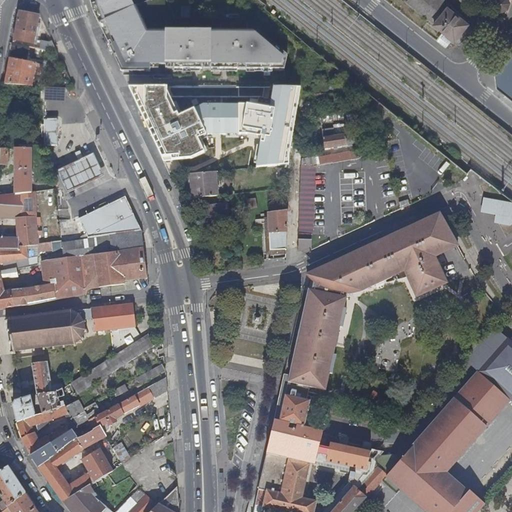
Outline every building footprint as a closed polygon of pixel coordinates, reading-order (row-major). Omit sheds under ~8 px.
[(95,0),(103,21),(124,65),(281,67),(284,58),(256,34),(144,34),(133,8),(130,0),(95,0)] [(408,0),(406,3),(433,25),(447,8),(450,5),(444,0),(408,0)] [(510,0),(493,0),(492,4),(496,11),(502,13),(509,10),(511,3),(510,0)] [(34,40),(39,14),(19,11),(13,40),(34,44),(34,40)] [(454,42),(459,46),(473,29),(467,25),(454,42)] [(43,42),(42,49),(56,52),(52,41),(49,43),(43,42)] [(25,61),(28,46),(12,43),(4,83),(33,86),(36,63),(25,61)] [(511,55),(498,74),(497,79),(497,87),(498,89),(511,100),(511,55)] [(302,84),(127,87),(172,167),(288,160),(302,84)] [(42,99),(64,99),(63,86),(42,86),(42,99)] [(349,97),(347,86),(340,86),(341,98),(349,97)] [(335,94),(312,95),(310,106),(318,105),(318,104),(328,104),(328,105),(335,104),(335,94)] [(42,118),(41,145),(57,145),(57,118),(42,118)] [(352,161),(360,159),(356,133),(324,137),(325,148),(347,145),(347,144),(349,144),(352,161)] [(18,149),(15,149),(14,193),(31,191),(30,145),(19,145),(18,149)] [(10,149),(0,149),(0,164),(7,165),(7,152),(10,152),(10,149)] [(71,191),(104,176),(94,156),(61,172),(71,191)] [(215,171),(190,173),(192,198),(216,195),(215,171)] [(0,248),(10,249),(18,249),(18,246),(26,246),(37,245),(37,244),(35,207),(38,206),(38,204),(35,204),(34,192),(0,195),(0,248)] [(127,198),(110,205),(81,220),(89,238),(109,235),(140,231),(127,198)] [(269,213),(287,210),(287,198),(269,199),(269,213)] [(230,225),(226,202),(200,206),(204,229),(230,225)] [(285,250),(287,210),(269,213),(268,213),(268,219),(270,251),(285,250)] [(457,247),(441,213),(394,235),(331,263),(336,275),(327,279),(322,267),(308,274),(310,276),(313,280),(318,283),(323,285),(322,290),(314,289),(313,290),(319,291),(339,295),(341,296),(342,289),(348,286),(349,288),(354,288),(358,287),(365,284),(366,285),(392,274),(390,271),(400,266),(415,297),(446,283),(434,257),(457,247)] [(1,272),(0,272),(0,308),(24,305),(85,295),(88,289),(124,284),(123,281),(133,279),(147,278),(147,277),(140,231),(109,235),(111,252),(54,259),(46,260),(46,258),(38,259),(38,262),(41,262),(44,285),(24,289),(11,290),(3,292),(0,278),(8,276),(10,278),(25,275),(24,271),(26,270),(25,267),(23,268),(23,267),(3,272),(1,272)] [(52,242),(54,259),(111,252),(109,235),(89,238),(67,241),(65,241),(60,241),(52,242)] [(305,254),(313,250),(313,240),(299,239),(299,250),(305,254)] [(0,272),(1,272),(3,272),(23,267),(12,269),(12,266),(2,268),(3,271),(1,271),(0,268),(0,264),(2,264),(2,263),(18,260),(28,258),(26,246),(18,246),(18,249),(10,249),(0,248),(0,272)] [(336,275),(331,263),(322,267),(327,279),(336,275)] [(331,332),(339,295),(319,291),(313,290),(310,289),(297,344),(290,375),(285,373),(275,418),(270,443),(294,448),(295,440),(302,442),(299,456),(309,458),(313,442),(316,429),(306,426),(306,424),(312,401),(308,400),(312,380),(320,382),(328,346),(331,332)] [(136,326),(134,304),(92,309),(94,331),(136,326)] [(80,313),(79,310),(73,311),(72,309),(70,309),(70,311),(62,312),(61,310),(59,310),(59,313),(53,313),(52,311),(50,311),(50,314),(40,315),(40,313),(38,313),(38,315),(31,316),(31,314),(29,314),(29,316),(21,317),(21,315),(19,316),(19,318),(14,318),(14,316),(8,317),(9,320),(6,320),(6,322),(8,322),(9,329),(8,330),(8,332),(10,332),(11,341),(10,341),(10,343),(12,343),(13,351),(11,351),(12,353),(14,353),(14,352),(56,346),(56,347),(64,346),(64,349),(67,348),(66,346),(74,344),(76,347),(79,346),(77,344),(82,343),(83,342),(84,342),(85,340),(83,339),(85,333),(88,333),(88,330),(86,330),(86,322),(88,322),(86,320),(84,321),(80,316),(82,314),(81,312),(80,313)] [(156,348),(163,344),(148,312),(140,316),(149,334),(155,346),(156,348)] [(130,347),(147,336),(142,328),(125,339),(130,347)] [(511,339),(499,328),(467,361),(481,372),(511,339)] [(79,395),(155,346),(149,334),(147,336),(130,347),(71,384),(79,395)] [(511,340),(511,339),(481,372),(406,456),(400,451),(398,453),(389,463),(395,468),(396,467),(410,480),(423,490),(449,462),(453,465),(511,399),(511,340)] [(70,385),(71,384),(69,380),(62,384),(52,386),(47,356),(52,355),(55,354),(54,350),(57,350),(56,347),(56,346),(14,352),(14,353),(16,366),(33,364),(38,394),(57,393),(63,389),(70,385)] [(166,369),(163,364),(151,371),(154,376),(166,370),(166,369)] [(150,371),(139,377),(142,383),(153,377),(150,371)] [(166,377),(148,388),(154,399),(168,391),(166,377)] [(125,385),(113,391),(117,397),(129,391),(125,385)] [(148,388),(128,399),(134,409),(154,399),(148,388)] [(65,396),(63,389),(57,393),(38,394),(22,399),(16,401),(13,406),(17,422),(32,417),(37,415),(45,413),(59,408),(65,405),(64,401),(60,402),(59,398),(65,396)] [(90,421),(95,430),(101,427),(106,436),(108,434),(107,432),(110,429),(111,425),(117,422),(116,419),(134,409),(128,399),(102,414),(90,421)] [(79,400),(78,400),(67,405),(66,404),(65,405),(59,408),(45,413),(37,415),(32,417),(17,422),(22,439),(31,454),(50,444),(90,421),(102,414),(96,403),(84,410),(79,400)] [(59,454),(40,468),(63,502),(89,486),(113,472),(112,471),(117,468),(116,467),(122,463),(117,455),(114,450),(112,452),(114,456),(107,460),(100,449),(83,461),(89,473),(69,485),(57,467),(78,453),(106,437),(107,436),(106,436),(101,427),(95,430),(89,436),(79,440),(79,439),(59,454)] [(308,464),(309,458),(299,456),(302,442),(295,440),(294,448),(270,443),(254,511),(263,511),(265,507),(286,511),(285,511),(314,511),(317,502),(302,498),(310,465),(308,464)] [(360,511),(376,495),(372,493),(383,481),(388,476),(382,471),(374,463),(370,460),(372,451),(331,443),(330,446),(327,462),(342,465),(352,467),(360,469),(366,470),(359,477),(360,479),(331,511),(360,511)] [(50,444),(31,454),(40,468),(59,454),(54,447),(53,448),(50,444)] [(89,486),(63,502),(71,511),(70,511),(103,511),(110,505),(107,503),(107,501),(106,499),(103,498),(101,499),(100,501),(95,497),(106,490),(127,480),(135,474),(142,469),(149,464),(140,451),(122,463),(116,467),(117,468),(112,471),(113,472),(89,486)] [(389,463),(398,453),(382,455),(374,463),(382,471),(388,476),(428,510),(452,481),(445,474),(453,465),(449,462),(423,490),(410,480),(396,467),(395,468),(389,463)] [(350,474),(352,467),(342,465),(341,472),(350,474)] [(0,494),(7,507),(26,494),(8,466),(0,471),(0,494)] [(324,511),(331,511),(360,479),(359,477),(366,470),(360,469),(348,482),(349,484),(324,511)] [(467,494),(452,481),(428,510),(430,511),(478,511),(485,505),(471,493),(469,492),(467,494)] [(157,506),(170,493),(159,482),(146,495),(157,506)] [(180,511),(177,485),(170,493),(157,506),(151,511),(180,511)] [(151,511),(157,506),(146,495),(139,489),(132,496),(139,503),(130,511),(151,511)] [(37,511),(26,494),(7,507),(10,511),(37,511)]
